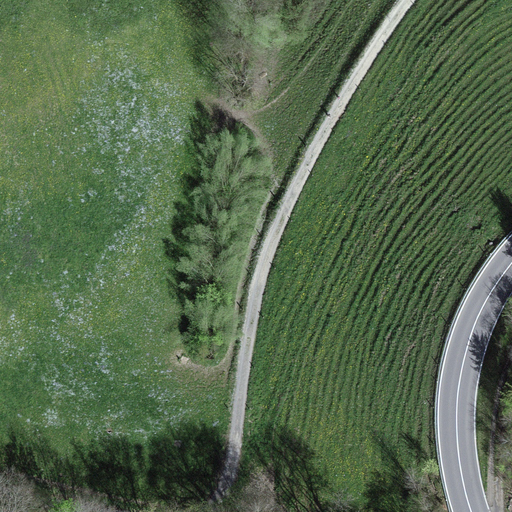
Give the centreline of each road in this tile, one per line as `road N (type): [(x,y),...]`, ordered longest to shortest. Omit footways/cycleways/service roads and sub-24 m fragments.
road 1 (tertiary): [(470,511),(457,441),(458,388),(479,313),(511,263)]
road 2 (track): [(498,511),(499,412),(511,355)]
